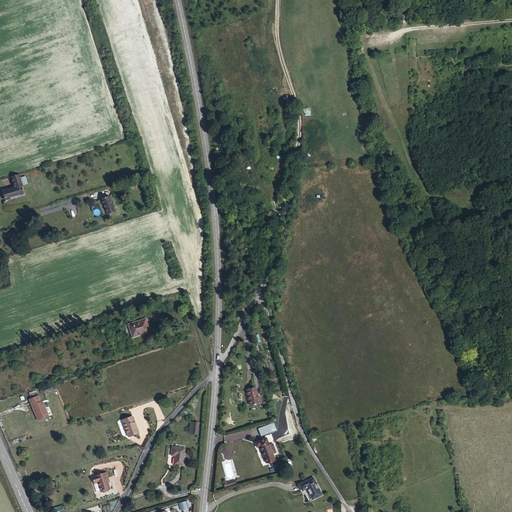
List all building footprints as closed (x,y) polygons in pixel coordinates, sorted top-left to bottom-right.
[(279,68),(271,70),(273,79),(281,77),(279,68)] [(24,185),(20,174),(13,176),(17,188),(24,185)] [(27,193),(24,185),(17,188),(11,189),(11,188),(8,189),(12,200),(14,199),(13,198),(27,193)] [(113,197),(103,200),(110,216),(118,214),(113,197)] [(150,323),(146,311),(128,317),(131,329),(150,323)] [(43,392),(41,387),(30,391),(34,403),(44,400),(41,393),(43,392)] [(257,388),(246,391),(250,406),(261,403),(257,388)] [(139,422),(132,405),(120,410),(127,427),(139,422)] [(189,434),(198,435),(199,422),(190,422),(189,434)] [(259,447),(262,446),(268,464),(273,462),(273,460),(277,459),(276,454),(279,453),(276,444),(272,445),(270,437),(258,442),(259,447)] [(181,465),(184,448),(171,446),(170,456),(173,456),(172,464),(181,465)] [(111,481),(106,466),(95,470),(96,476),(99,475),(102,484),(111,481)] [(317,479),(300,484),(302,490),(307,489),(310,501),(322,498),(317,479)] [(189,498),(181,500),(183,507),(191,505),(189,498)]
